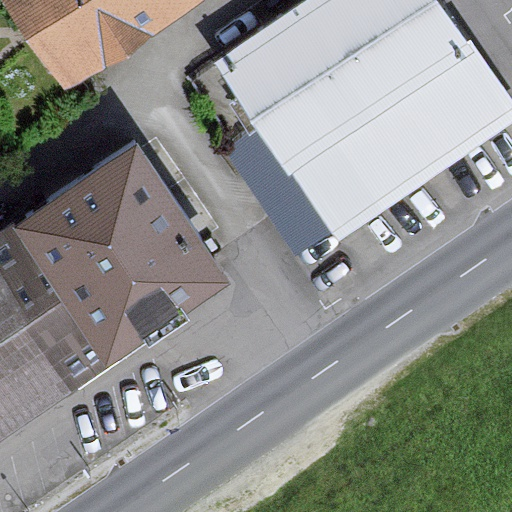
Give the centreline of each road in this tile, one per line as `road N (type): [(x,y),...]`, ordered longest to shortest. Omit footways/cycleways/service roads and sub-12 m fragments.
road 1 (primary): [(106,511),(511,232)]
road 2 (unknown): [(324,361),(175,121),(167,76),(186,37),(247,0)]
